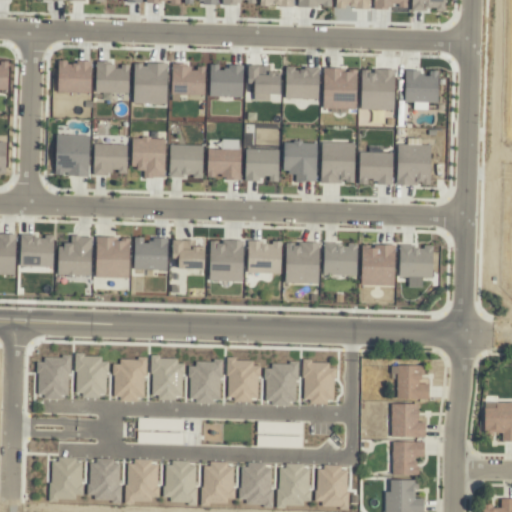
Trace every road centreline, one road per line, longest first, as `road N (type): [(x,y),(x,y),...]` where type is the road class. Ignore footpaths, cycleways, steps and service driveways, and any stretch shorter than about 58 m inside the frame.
road 1 (residential): [(457,42),(0,28)]
road 2 (residential): [(450,211),(0,200)]
road 3 (residential): [(0,319),(445,330)]
road 4 (residential): [(445,330),(458,0)]
road 5 (residential): [(15,320),(5,511)]
road 6 (residential): [(441,511),(445,330)]
road 7 (residential): [(16,29),(9,201)]
